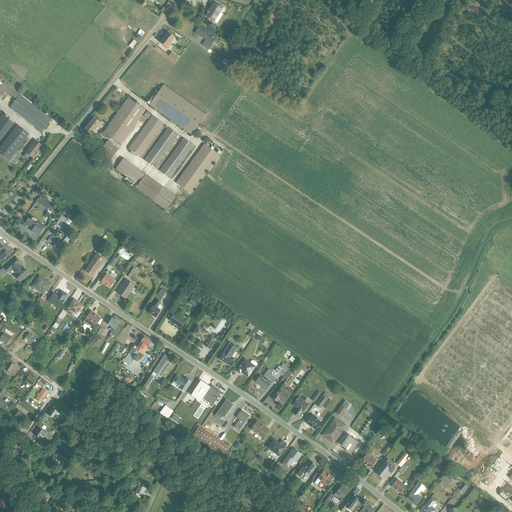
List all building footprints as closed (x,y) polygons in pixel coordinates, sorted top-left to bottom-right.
[(214,2),(205,16),(216,23),(222,13),(221,12),(223,8),(214,2)] [(205,40),(202,45),(209,50),(209,49),(211,50),(214,46),(212,45),(212,44),(218,35),(200,25),(195,34),(205,40)] [(168,32),(159,42),(169,50),(173,45),(171,44),(175,38),(168,32)] [(134,40),(129,46),(132,49),(137,42),(134,40)] [(255,47),(251,53),(264,62),(268,56),(255,47)] [(178,58),(171,52),(169,56),(175,61),(178,58)] [(0,94),(3,96),(7,91),(16,99),(10,108),(41,133),(52,119),(20,95),(4,82),(3,83),(1,81),(0,82),(0,94)] [(164,85),(149,105),(192,135),(206,115),(164,85)] [(119,107),(117,110),(118,111),(103,132),(121,145),(146,111),(128,98),(120,109),(119,107)] [(2,114),(0,117),(0,141),(14,124),(2,114)] [(141,157),(165,124),(152,116),(129,149),(131,151),(130,152),(133,155),(134,153),(141,157)] [(95,130),(97,132),(102,125),(94,118),(85,130),(92,135),(95,130)] [(15,152),(29,134),(17,125),(0,146),(0,154),(14,165),(21,157),(15,152)] [(177,139),(179,136),(178,135),(179,135),(168,127),(144,160),(155,168),(176,138),(177,139)] [(170,179),(194,146),(183,138),(159,171),(170,179)] [(43,146),(35,140),(25,152),(34,159),(43,146)] [(100,152),(111,160),(119,149),(107,141),(100,152)] [(204,144),(176,183),(191,194),(219,155),(219,154),(218,153),(213,150),(215,147),(207,142),(206,145),(204,144)] [(123,159),(116,169),(138,185),(136,187),(136,189),(166,211),(176,197),(123,159)] [(29,174),(34,164),(30,162),(25,172),(29,174)] [(35,203),(48,212),(53,204),(40,196),(35,203)] [(64,209),(62,213),(63,213),(67,217),(67,216),(70,219),(73,215),(70,213),(73,208),(68,205),(64,209)] [(46,226),(42,224),(42,223),(31,215),(25,223),(28,225),(28,224),(34,228),(31,231),(39,236),(46,226)] [(53,236),(51,236),(47,241),(52,245),(57,238),(53,236)] [(67,237),(62,243),(59,240),(53,247),(60,252),(70,239),(67,237)] [(6,247),(5,247),(1,242),(0,242),(0,261),(1,262),(7,256),(9,255),(7,253),(4,249),(6,247)] [(127,245),(124,249),(128,252),(127,253),(131,255),(134,250),(127,245)] [(9,255),(7,256),(8,257),(15,251),(7,246),(5,247),(6,247),(4,249),(7,253),(9,255)] [(121,255),(128,260),(131,256),(124,251),(121,255)] [(101,264),(102,264),(105,260),(97,254),(85,271),(92,276),(101,264)] [(113,255),(107,264),(113,267),(119,259),(113,255)] [(22,269),(18,264),(20,262),(17,258),(4,269),(1,266),(0,266),(0,278),(1,279),(1,278),(7,272),(8,273),(12,270),(15,274),(14,275),(20,282),(29,274),(23,267),(22,269)] [(136,269),(135,268),(136,266),(137,264),(133,261),(132,263),(127,270),(128,271),(125,274),(126,275),(130,278),(136,269)] [(101,282),(102,281),(105,283),(105,284),(110,288),(116,280),(111,277),(112,277),(107,274),(101,282)] [(39,276),(32,287),(43,295),(41,298),(39,297),(37,300),(42,304),(49,293),(46,291),(51,284),(39,276)] [(172,276),(168,282),(172,285),(176,279),(172,276)] [(511,291),(495,279),(418,381),(502,445),(506,440),(511,443),(511,500),(511,501),(508,498),(506,501),(511,505),(511,291)] [(126,299),(135,285),(126,280),(117,293),(126,299)] [(157,295),(162,298),(166,293),(161,289),(157,295)] [(56,310),(57,311),(59,309),(67,295),(61,291),(58,296),(54,293),(50,298),(49,297),(47,300),(48,301),(48,302),(57,308),(56,310)] [(192,298),(189,303),(197,307),(199,302),(192,298)] [(68,308),(65,311),(68,313),(68,314),(69,314),(69,315),(70,315),(71,315),(73,316),(75,313),(77,314),(79,311),(80,312),(84,307),(80,304),(79,304),(77,303),(78,302),(74,300),(68,308)] [(160,304),(161,302),(157,300),(148,313),(153,316),(154,315),(154,316),(154,317),(155,317),(156,317),(157,317),(157,316),(156,315),(157,315),(158,315),(163,306),(160,304)] [(0,309),(0,314),(5,318),(1,324),(2,324),(0,326),(0,329),(0,330),(8,317),(3,313),(3,312),(0,309)] [(91,310),(86,318),(95,325),(100,318),(94,314),(94,313),(91,310)] [(171,312),(167,318),(169,320),(182,328),(188,318),(184,315),(182,319),(171,312)] [(16,314),(14,317),(19,320),(23,323),(25,321),(20,317),(21,316),(18,315),(17,315),(16,314)] [(108,325),(112,327),(109,330),(111,332),(110,333),(111,333),(108,337),(106,340),(112,344),(114,340),(112,338),(114,335),(115,336),(120,329),(117,326),(119,322),(112,318),(108,325)] [(57,321),(51,330),(54,332),(60,323),(57,321)] [(257,334),(259,330),(249,323),(247,327),(251,330),(248,336),(253,339),(257,334)] [(217,339),(211,335),(209,338),(207,337),(210,333),(206,330),(205,329),(205,328),(204,328),(204,327),(203,327),(202,327),(202,328),(198,325),(192,334),(204,341),(205,340),(207,341),(204,346),(210,349),(217,339)] [(8,343),(14,334),(4,327),(0,332),(0,333),(2,335),(0,338),(8,343)] [(96,343),(98,344),(99,341),(102,342),(105,338),(101,335),(104,331),(102,329),(101,328),(90,344),(94,347),(96,343)] [(29,333),(24,340),(25,341),(26,342),(27,342),(31,345),(28,349),(32,351),(36,346),(32,344),(36,338),(29,333)] [(137,347),(135,346),(133,348),(133,347),(123,362),(125,363),(123,364),(128,367),(129,366),(130,366),(139,352),(140,353),(142,350),(144,351),(147,347),(148,348),(152,343),(144,337),(137,347)] [(103,354),(110,344),(107,342),(100,352),(103,354)] [(237,352),(239,348),(230,342),(219,359),(229,366),(234,358),(232,356),(236,351),(237,352)] [(61,349),(56,357),(60,359),(65,352),(61,349)] [(287,351),(283,356),(288,359),(292,353),(287,351)] [(153,376),(156,375),(157,374),(162,377),(170,364),(164,359),(162,361),(161,361),(152,375),(149,373),(141,385),(140,386),(144,389),(145,388),(146,388),(154,376),(153,376)] [(256,367),(257,364),(257,363),(253,360),(252,360),(250,362),(245,359),(236,371),(240,374),(241,372),(248,377),(256,367)] [(9,362),(4,369),(11,373),(15,366),(9,362)] [(283,377),(288,370),(290,367),(286,364),(284,367),(280,364),(275,370),(283,377)] [(260,375),(255,382),(263,387),(262,388),(266,390),(271,382),(272,383),(275,379),(270,375),(272,371),(268,369),(263,376),(267,379),(266,380),(260,375)] [(287,380),(292,373),(288,370),(283,377),(287,380)] [(29,375),(25,381),(32,386),(36,380),(29,375)] [(177,376),(172,384),(184,391),(191,381),(186,379),(185,381),(177,376)] [(38,385),(43,388),(46,383),(41,380),(41,381),(38,385)] [(201,380),(191,395),(208,407),(209,405),(212,407),(222,392),(212,385),(211,387),(201,380)] [(278,391),(277,393),(275,392),(271,398),(277,403),(278,402),(277,402),(279,399),(285,403),(288,397),(289,395),(290,396),(294,390),(284,383),(280,388),(280,389),(279,391),(278,391)] [(117,388),(108,385),(107,388),(113,391),(110,398),(115,400),(119,393),(115,391),(117,388)] [(43,389),(36,400),(41,403),(48,392),(43,389)] [(140,390),(136,396),(144,401),(146,398),(143,396),(144,395),(143,394),(144,393),(140,390)] [(314,402),(321,393),(318,391),(311,400),(314,402)] [(79,397),(74,394),(71,392),(68,397),(71,400),(75,403),(79,397)] [(323,395),(316,405),(320,409),(322,406),(325,408),(330,401),(327,399),(330,396),(325,392),(323,396),(323,395)] [(7,398),(5,401),(0,397),(0,406),(5,410),(11,401),(7,398)] [(298,397),(293,405),(297,408),(293,414),(298,417),(302,412),(303,413),(309,404),(298,397)] [(215,416),(216,418),(217,417),(221,419),(223,417),(224,417),(233,405),(226,400),(215,416)] [(341,405),(335,413),(342,417),(347,410),(346,409),(350,404),(345,401),(342,406),(341,405)] [(160,413),(168,419),(173,411),(166,405),(160,413)] [(68,417),(69,415),(68,414),(71,411),(64,406),(63,407),(60,412),(52,408),(48,415),(56,420),(60,414),(66,418),(67,417),(68,417)] [(26,416),(19,411),(15,417),(22,422),(26,416)] [(239,420),(234,427),(239,431),(249,416),(249,415),(249,416),(243,411),(242,411),(241,412),(240,412),(241,411),(240,411),(236,417),(239,420)] [(317,418),(317,417),(312,414),(306,423),(310,426),(312,428),(312,427),(316,430),(319,427),(320,426),(322,423),(317,418)] [(333,442),(346,425),(335,418),(323,435),(333,442)] [(257,421),(251,430),(263,439),(269,430),(257,421)] [(156,425),(156,433),(167,434),(168,425),(156,425)] [(223,456),(229,446),(224,443),(224,442),(223,441),(222,442),(198,426),(192,436),(223,456)] [(39,427),(34,435),(40,438),(36,444),(40,448),(45,452),(50,445),(43,440),(47,433),(39,427)] [(355,449),(359,442),(349,435),(341,446),(347,450),(346,451),(351,455),(355,449)] [(274,440),(268,448),(279,455),(287,444),(283,441),(280,444),(274,440)] [(385,457),(392,448),(388,445),(381,454),(385,457)] [(281,464),(288,469),(293,461),(297,464),(303,455),(296,450),(295,450),(293,449),(281,464)] [(22,460),(28,462),(31,454),(25,452),(22,460)] [(370,469),(377,460),(368,452),(361,461),(370,469)] [(407,460),(410,456),(405,452),(396,464),(399,466),(400,466),(401,467),(407,460)] [(51,462),(59,465),(60,462),(63,463),(66,457),(54,453),(51,462)] [(394,467),(396,465),(388,459),(376,474),(378,475),(378,476),(380,477),(382,478),(388,471),(391,474),(395,468),(394,467)] [(316,465),(310,460),(305,467),(303,466),(300,471),(301,472),(299,475),(302,478),(302,479),(304,481),(316,465)] [(401,467),(398,471),(401,473),(406,467),(410,462),(407,460),(401,467)] [(144,463),(140,472),(144,474),(149,465),(144,463)] [(317,485),(321,481),(327,486),(333,478),(324,471),(314,483),(317,485)] [(406,486),(397,479),(391,486),(401,493),(406,486)] [(97,481),(84,482),(84,492),(89,492),(89,489),(97,489),(97,481)] [(424,487),(425,486),(420,482),(407,498),(416,505),(422,497),(418,494),(421,490),(423,492),(426,488),(424,487)] [(45,483),(42,488),(49,492),(52,488),(50,487),(51,487),(45,483)] [(465,484),(460,490),(464,493),(468,487),(465,484)] [(139,485),(135,492),(136,493),(135,496),(140,498),(142,495),(142,496),(146,488),(139,485)] [(342,485),(334,495),(331,493),(323,503),(326,506),(331,499),(337,504),(349,490),(342,485)] [(110,494),(105,488),(99,492),(104,499),(110,494)] [(8,499),(10,493),(4,492),(0,504),(0,506),(4,508),(5,505),(5,506),(7,501),(8,501),(9,499),(8,499)] [(346,500),(342,505),(351,511),(357,504),(359,503),(360,502),(361,500),(358,497),(354,494),(348,502),(346,500)] [(63,496),(57,508),(64,511),(70,500),(63,496)] [(431,507),(436,501),(432,498),(422,510),(424,511),(425,511),(437,511),(436,511),(431,507)]
